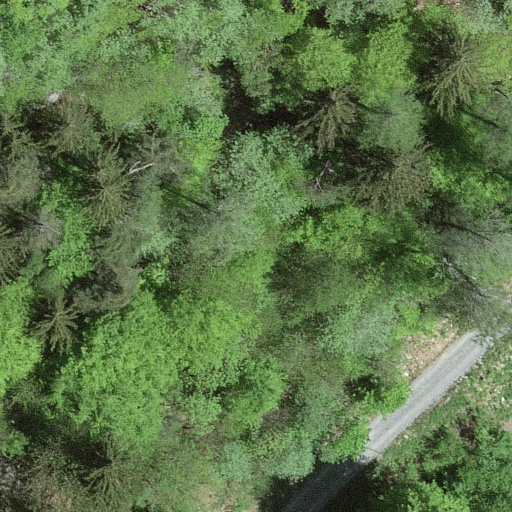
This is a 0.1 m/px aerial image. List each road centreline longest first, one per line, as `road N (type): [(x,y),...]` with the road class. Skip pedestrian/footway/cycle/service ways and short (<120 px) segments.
road 1 (track): [(0,486),(65,307),(118,233),(329,0)]
road 2 (track): [(511,314),(311,511)]
